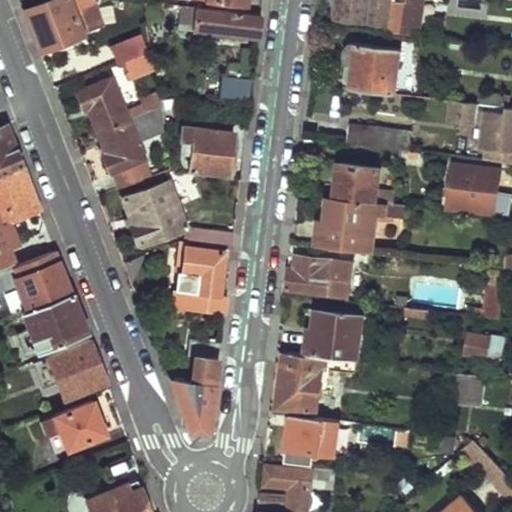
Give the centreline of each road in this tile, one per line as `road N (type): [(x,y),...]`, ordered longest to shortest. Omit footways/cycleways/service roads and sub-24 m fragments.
road 1 (residential): [(206,493),(161,441),(0,16)]
road 2 (residential): [(206,493),(234,442),(296,0)]
